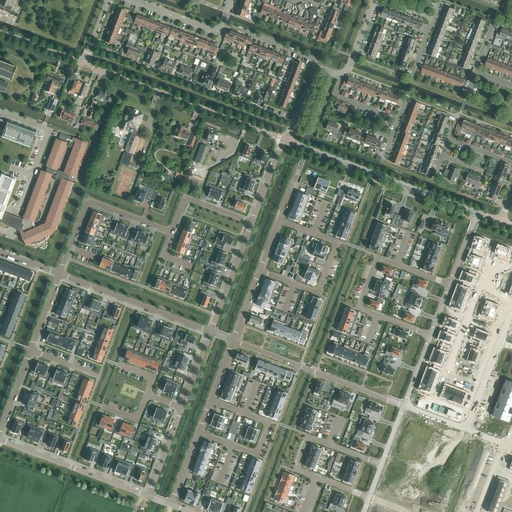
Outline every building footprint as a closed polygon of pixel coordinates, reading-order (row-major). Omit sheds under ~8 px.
[(14,0),(0,0),(0,9),(9,13),(11,7),(14,0)] [(270,6),(264,3),(260,13),(266,16),(270,6)] [(248,10),(249,7),(241,4),(239,9),(249,13),(250,10),(248,10)] [(272,18),(275,8),(270,6),(266,16),(272,18)] [(444,12),(452,15),(453,15),(454,13),(453,12),(454,9),(446,6),(444,12)] [(124,17),(127,11),(120,9),(119,8),(116,14),(124,17)] [(275,8),(272,18),(277,20),(280,12),(281,12),(281,10),(275,8)] [(390,10),(384,8),(383,10),(381,9),(378,16),(387,19),(387,17),(390,10)] [(248,16),(249,13),(239,9),(237,15),(244,18),(246,15),(248,16)] [(339,13),(331,10),(329,15),(337,18),(339,13)] [(396,12),(390,10),(387,17),(393,20),(396,12)] [(286,14),(281,12),(280,12),(277,20),(283,22),(286,14)] [(283,22),(288,24),(291,16),(288,15),(289,13),(287,12),(286,14),(283,22)] [(396,12),(393,20),(399,22),(401,14),(396,12)] [(451,21),(452,18),(451,18),(452,15),(444,12),(442,17),(451,21)] [(122,23),(124,17),(116,14),(114,20),(122,23)] [(292,14),(291,16),(288,24),(294,26),(298,17),(298,16),(292,14)] [(407,16),(401,14),(399,22),(402,23),(401,25),(403,26),(407,16)] [(140,25),(143,17),(137,15),(134,23),(137,24),(136,27),(138,28),(140,25)] [(337,18),(329,15),(327,21),(335,24),(337,18)] [(304,18),(298,16),(298,17),(294,26),(300,28),(303,21),(304,18)] [(403,26),(404,26),(406,27),(407,25),(410,26),(413,19),(407,16),(403,26)] [(140,25),(145,27),(148,20),(143,17),(140,25)] [(448,25),(449,23),(450,23),(451,21),(442,17),(440,23),(448,25)] [(484,27),(486,21),(478,18),(476,24),(484,27)] [(412,29),(415,30),(418,21),(413,19),(410,26),(413,27),(412,29)] [(114,20),(112,25),(120,28),(122,23),(114,20)] [(145,27),(151,29),(154,22),(148,20),(145,27)] [(300,28),(305,30),(308,23),(309,21),(307,20),(306,21),(306,22),(303,21),(300,28)] [(335,24),(327,21),(325,27),(333,30),(335,24)] [(424,23),(418,21),(415,30),(417,31),(418,29),(421,30),(424,23)] [(151,29),(157,32),(159,24),(154,22),(151,29)] [(314,25),(308,23),(305,30),(311,33),(313,28),(314,25)] [(448,25),(440,23),(438,28),(446,31),(448,25)] [(157,32),(162,34),(165,26),(159,24),(157,32)] [(476,24),(474,29),(482,32),(484,27),(476,24)] [(112,25),(110,31),(118,34),(120,28),(112,25)] [(171,28),(165,26),(162,34),(168,36),(171,28)] [(378,26),(375,32),(383,34),(385,28),(378,26)] [(325,27),(323,32),(331,35),(333,30),(325,27)] [(178,31),(172,28),(169,36),(175,38),(178,31)] [(446,31),(438,28),(436,33),(444,36),(446,31)] [(508,31),(502,28),(502,31),(499,30),(496,37),(500,39),(504,41),(508,31)] [(474,29),(472,35),(480,38),(482,32),(474,29)] [(110,31),(108,36),(116,39),(118,34),(110,31)] [(183,33),(178,31),(175,38),(180,40),(183,33)] [(233,43),(233,41),(236,33),(230,31),(229,33),(226,32),(223,40),(232,43),(233,43)] [(323,32),(321,31),(318,40),(325,43),(326,40),(329,41),(331,35),(323,32)] [(385,35),(383,34),(375,32),(373,37),(381,40),(383,41),(385,35)] [(189,35),(183,33),(180,40),(180,43),(185,45),(186,43),(189,35)] [(238,45),(238,43),(239,43),(242,35),(236,33),(233,41),(236,42),(236,45),(238,45)] [(444,36),(436,33),(434,39),(442,41),(444,36)] [(126,55),(132,57),(135,48),(130,46),(131,43),(132,41),(134,35),(131,34),(129,38),(129,40),(128,41),(126,47),(129,48),(126,55)] [(186,43),(189,44),(188,46),(191,47),(194,37),(189,35),(186,43)] [(238,45),(244,48),(244,46),(244,45),(247,38),(242,35),(239,43),(238,43),(238,45)] [(472,35),(470,40),(477,43),(480,38),(472,35)] [(108,36),(106,42),(113,45),(116,39),(108,36)] [(194,46),(197,47),(200,39),(194,37),(191,47),(193,48),(194,46)] [(373,37),(371,43),(380,46),(383,41),(381,40),(373,37)] [(417,41),(408,37),(406,43),(415,47),(417,41)] [(247,49),(249,50),(250,47),(250,48),(251,44),(253,40),(247,38),(244,45),(244,46),(247,47),(247,48),(247,49)] [(206,41),(200,39),(197,47),(203,49),(206,41)] [(434,39),(432,44),(440,47),(442,41),(434,39)] [(470,40),(468,45),(475,48),(477,43),(470,40)] [(211,43),(206,41),(203,49),(208,51),(211,43)] [(217,45),(211,43),(208,51),(207,53),(216,56),(219,49),(216,48),(217,45)] [(380,46),(371,43),(369,48),(378,52),(380,46)] [(415,47),(406,43),(404,49),(413,52),(415,47)] [(248,52),(254,54),(257,46),(251,44),(250,48),(250,47),(249,50),(248,52)] [(438,52),(440,47),(432,44),(430,49),(438,52)] [(136,45),(135,48),(132,57),(138,59),(140,53),(143,54),(145,48),(142,47),(136,45)] [(473,54),(475,48),(468,45),(466,51),(473,54)] [(259,59),(262,48),(257,46),(254,54),(257,55),(256,58),(259,59)] [(268,50),(262,48),(259,59),(261,59),(262,57),(265,58),(268,50)] [(375,60),(378,52),(369,48),(367,54),(369,55),(368,58),(375,60)] [(413,52),(404,49),(401,54),(403,55),(411,58),(413,52)] [(430,49),(428,55),(436,58),(438,52),(430,49)] [(271,60),(274,52),(268,50),(265,58),(271,60)] [(146,62),(153,65),(156,58),(159,59),(162,53),(158,51),(157,54),(150,51),(146,62)] [(471,59),(473,54),(466,51),(464,56),(471,59)] [(274,52),(271,60),(276,62),(279,55),(274,52)] [(285,57),(279,55),(276,62),(275,65),(281,67),(285,57)] [(411,58),(403,55),(401,60),(401,61),(409,63),(411,58)] [(469,64),(471,59),(464,56),(462,61),(469,64)] [(493,60),(488,58),(485,66),(490,69),(493,60)] [(177,69),(180,61),(177,60),(176,63),(166,59),(163,66),(173,70),(174,68),(177,69)] [(0,91),(5,93),(8,83),(0,80),(0,76),(12,81),(17,67),(0,60),(0,91)] [(300,69),(302,63),(294,60),(292,66),(300,69)] [(406,69),(409,63),(401,61),(401,60),(400,60),(396,68),(403,71),(404,68),(406,69)] [(490,69),(495,70),(498,62),(493,60),(490,69)] [(467,70),(469,64),(462,61),(460,67),(467,70)] [(495,70),(500,72),(503,64),(498,62),(495,70)] [(421,73),(426,75),(430,66),(424,64),(421,73)] [(500,72),(505,74),(508,66),(503,64),(500,72)] [(182,65),(179,72),(190,77),(192,72),(195,73),(198,66),(195,65),(193,69),(182,65)] [(292,66),(290,72),(298,75),(300,69),(292,66)] [(426,75),(431,77),(435,68),(430,66),(426,75)] [(212,81),(215,73),(217,68),(212,67),(210,72),(209,75),(204,73),(201,79),(200,79),(199,82),(201,83),(201,82),(203,83),(204,83),(207,84),(209,79),(212,81)] [(431,77),(436,78),(440,70),(435,68),(431,77)] [(436,78),(442,80),(445,72),(440,70),(436,78)] [(290,72),(288,77),(296,80),(298,75),(290,72)] [(442,80),(447,82),(450,74),(445,72),(442,80)] [(49,81),(52,82),(55,76),(46,73),(44,79),(49,81)] [(231,83),(224,81),(225,76),(218,74),(215,83),(218,84),(217,86),(221,88),(223,88),(222,89),(228,91),(231,83)] [(447,82),(452,84),(455,76),(450,74),(447,82)] [(55,76),(52,82),(55,83),(54,85),(60,87),(63,79),(55,76)] [(452,84),(457,86),(460,78),(455,76),(452,84)] [(288,77),(286,83),(294,86),(296,80),(288,77)] [(352,87),(355,79),(349,77),(348,79),(345,78),(343,85),(346,86),(346,85),(352,87)] [(465,80),(460,78),(457,86),(462,88),(465,80)] [(357,91),(360,81),(355,79),(352,87),(351,89),(357,91)] [(75,92),(78,93),(82,83),(74,80),(70,91),(69,93),(73,95),(75,92)] [(52,82),(49,81),(46,91),(54,94),(56,89),(53,88),(54,86),(54,85),(55,83),(52,82)] [(236,87),(233,94),(237,96),(238,95),(245,98),(248,90),(242,88),(243,84),(237,81),(235,87),(236,87)] [(357,91),(362,93),(366,84),(360,81),(357,91)] [(82,83),(78,93),(77,97),(78,97),(79,95),(83,97),(88,85),(82,83)] [(286,83),(284,88),(292,91),(294,86),(286,83)] [(362,93),(368,95),(371,86),(366,84),(362,93)] [(371,86),(368,95),(374,97),(374,95),(377,88),(371,86)] [(284,88),(282,94),(289,97),(292,91),(284,88)] [(380,97),(383,90),(377,88),(374,95),(380,97)] [(103,91),(99,90),(95,99),(97,100),(98,98),(100,99),(101,98),(105,99),(107,93),(103,91)] [(385,102),(386,99),(388,92),(383,90),(380,97),(379,99),(385,102)] [(270,94),(262,91),(262,92),(258,91),(255,98),(256,98),(254,103),(259,105),(259,104),(261,105),(261,107),(264,108),(266,105),(270,94)] [(391,102),(391,101),(394,94),(388,92),(386,99),(391,102)] [(282,94),(279,100),(287,103),(289,97),(282,94)] [(391,102),(397,104),(400,96),(394,94),(391,101),(391,102)] [(279,100),(277,105),(285,109),(287,103),(279,100)] [(346,104),(336,100),(334,105),(338,107),(337,110),(345,114),(348,108),(345,107),(346,104)] [(419,109),(421,104),(413,101),(411,106),(419,109)] [(411,106),(409,111),(417,114),(419,109),(411,106)] [(120,129),(126,131),(128,127),(134,130),(125,151),(133,154),(140,138),(135,136),(143,114),(138,112),(134,110),(128,108),(120,129)] [(75,115),(61,109),(58,117),(61,118),(62,118),(72,122),(75,115)] [(446,124),(448,118),(446,117),(447,114),(437,110),(436,114),(439,115),(437,120),(439,121),(446,124)] [(415,119),(417,114),(409,111),(407,116),(415,119)] [(413,124),(415,119),(407,116),(405,121),(413,124)] [(37,130),(8,119),(2,135),(31,146),(37,130)] [(470,122),(464,120),(463,122),(461,121),(459,125),(457,124),(455,129),(466,133),(470,122)] [(411,129),(413,124),(405,121),(403,126),(411,129)] [(439,121),(437,127),(444,129),(446,124),(439,121)] [(339,132),(336,130),(338,126),(328,122),(326,129),(333,132),(331,137),(337,139),(339,132)] [(476,124),(470,122),(466,133),(471,136),(476,124)] [(471,136),(473,137),(474,136),(475,134),(478,135),(481,127),(476,124),(471,136)] [(178,125),(174,135),(181,138),(181,137),(187,139),(189,133),(184,131),(185,128),(183,127),(183,126),(181,125),(179,126),(178,125)] [(442,135),(444,129),(437,127),(435,132),(442,135)] [(478,135),(481,137),(480,139),(481,140),(482,140),(483,138),(484,138),(487,129),(481,127),(478,135)] [(205,137),(206,137),(205,140),(212,143),(213,139),(213,140),(216,132),(208,129),(205,137)] [(352,139),(355,131),(349,129),(349,130),(345,129),(343,136),(352,139)] [(489,140),(493,131),(487,129),(484,138),(489,140)] [(352,139),(361,143),(364,135),(361,134),(361,133),(355,131),(352,139)] [(495,142),(498,133),(493,131),(489,140),(495,142)] [(442,135),(435,132),(433,138),(440,141),(442,135)] [(65,174),(75,177),(88,143),(73,137),(73,138),(61,133),(59,140),(57,139),(47,167),(56,170),(67,139),(77,143),(65,174)] [(495,142),(500,144),(504,135),(498,133),(495,142)] [(369,146),(372,138),(367,135),(366,137),(364,135),(361,143),(363,143),(369,146)] [(506,146),(509,137),(504,135),(500,144),(506,146)] [(187,148),(191,149),(195,139),(191,137),(187,148)] [(401,137),(399,142),(407,145),(409,140),(401,137)] [(372,138),(369,146),(377,149),(376,151),(378,152),(379,149),(382,142),(378,141),(378,140),(372,138)] [(438,146),(440,141),(433,138),(431,144),(433,144),(438,146)] [(399,142),(397,147),(405,150),(407,145),(399,142)] [(195,161),(203,164),(209,147),(201,144),(195,161)] [(431,150),(438,153),(440,147),(438,146),(433,144),(431,150)] [(252,147),(246,145),(241,157),(251,160),(253,154),(250,153),(252,147)] [(397,147),(395,152),(403,155),(405,150),(397,147)] [(431,150),(430,150),(428,149),(427,151),(430,152),(428,155),(436,158),(438,153),(431,150)] [(267,153),(261,151),(259,156),(256,155),(253,161),(263,165),(265,160),(266,160),(268,156),(266,156),(267,153)] [(395,152),(393,157),(401,160),(403,155),(395,152)] [(436,158),(428,155),(426,161),(434,164),(436,158)] [(393,157),(391,162),(399,166),(401,160),(393,157)] [(424,166),(431,169),(434,164),(426,161),(424,166)] [(499,170),(507,174),(509,168),(508,167),(509,165),(502,162),(499,170)] [(424,166),(421,165),(419,173),(428,176),(428,175),(429,175),(431,169),(424,166)] [(450,171),(446,169),(443,176),(446,177),(447,177),(448,177),(448,178),(447,178),(447,179),(454,182),(456,178),(457,178),(458,174),(457,174),(459,170),(452,167),(450,171)] [(507,174),(499,170),(495,179),(503,182),(504,179),(505,179),(507,174)] [(24,218),(33,222),(51,174),(41,171),(24,218)] [(0,222),(4,224),(9,225),(18,228),(20,231),(22,230),(23,225),(21,224),(23,219),(2,212),(14,179),(0,173),(0,222)] [(251,176),(245,173),(241,182),(253,187),(255,181),(250,179),(251,176)] [(469,174),(466,181),(475,185),(474,188),(480,190),(482,184),(482,182),(479,181),(480,178),(469,174)] [(318,177),(314,188),(319,190),(319,192),(324,180),(318,177)] [(23,240),(25,245),(27,244),(31,244),(35,244),(39,243),(42,242),(45,240),(48,237),(50,234),(54,232),(72,182),(67,180),(63,179),(46,224),(41,227),(40,225),(36,227),(34,223),(33,223),(23,219),(21,224),(23,225),(22,230),(20,231),(19,231),(22,238),(22,240),(23,240)] [(503,182),(495,179),(492,188),(500,191),(503,185),(501,185),(503,182)] [(324,180),(319,192),(325,194),(330,182),(324,180)] [(253,187),(241,182),(238,191),(244,193),(245,190),(251,193),(253,187)] [(218,187),(209,184),(207,190),(210,191),(207,197),(213,199),(218,187)] [(143,190),(138,189),(136,196),(135,195),(134,199),(134,200),(143,203),(147,191),(153,193),(154,190),(145,187),(143,190)] [(226,191),(218,187),(213,199),(219,201),(221,195),(224,197),(226,191)] [(492,188),(489,197),(496,200),(497,196),(498,197),(500,191),(492,188)] [(349,189),(347,195),(359,200),(361,194),(359,193),(360,191),(357,190),(356,192),(349,189)] [(159,194),(154,193),(152,199),(156,201),(153,207),(161,210),(162,207),(163,207),(164,203),(165,200),(158,197),(159,194)] [(298,193),(296,198),(307,202),(309,197),(298,193)] [(242,199),(236,197),(232,206),(244,211),(246,205),(241,203),(242,199)] [(296,198),(294,203),(306,207),(307,202),(296,198)] [(294,203),(292,208),(304,212),(306,207),(294,203)] [(389,204),(384,216),(392,219),(393,219),(395,214),(392,213),(395,206),(389,204)] [(292,208),(290,213),(302,217),(304,212),(292,208)] [(343,210),(341,215),(353,219),(355,214),(343,210)] [(104,216),(93,211),(91,217),(102,221),(104,216)] [(401,216),(399,223),(408,226),(413,213),(407,211),(404,217),(401,216)] [(290,213),(288,218),(300,223),(302,217),(290,213)] [(341,215),(339,220),(351,224),(353,219),(341,215)] [(102,221),(91,217),(89,222),(100,226),(102,221)] [(193,229),(195,223),(187,220),(185,226),(193,229)] [(339,220),(337,225),(349,229),(351,224),(339,220)] [(433,222),(431,228),(433,229),(432,229),(432,230),(433,230),(443,234),(441,236),(446,238),(447,233),(446,233),(448,227),(446,227),(446,226),(446,225),(442,224),(440,223),(436,222),(436,221),(435,221),(435,222),(435,223),(433,222)] [(100,226),(89,222),(87,227),(98,231),(100,226)] [(118,236),(123,225),(117,222),(115,228),(112,227),(110,233),(118,236)] [(378,223),(376,228),(387,232),(385,231),(387,226),(378,223)] [(128,227),(123,225),(118,236),(127,240),(129,234),(126,233),(128,227)] [(337,225),(335,230),(347,234),(349,229),(337,225)] [(191,234),(193,229),(185,226),(183,231),(191,234)] [(98,231),(87,227),(85,232),(96,236),(98,231)] [(376,228),(374,233),(386,238),(386,237),(385,237),(387,232),(376,228)] [(144,233),(138,230),(136,236),(133,235),(130,241),(139,244),(144,233)] [(335,230),(333,235),(345,240),(347,234),(335,230)] [(191,234),(183,231),(181,236),(189,239),(192,240),(194,235),(191,234)] [(85,232),(83,237),(94,241),(96,236),(85,232)] [(216,239),(215,244),(224,247),(225,243),(231,245),(233,239),(228,237),(229,234),(222,232),(219,240),(216,239)] [(149,235),(144,233),(139,244),(148,248),(150,242),(147,240),(149,235)] [(374,233),(372,238),(384,243),(386,238),(374,233)] [(187,244),(189,239),(181,236),(179,241),(187,244)] [(81,242),(92,246),(94,241),(83,237),(81,242)] [(281,237),(279,243),(290,247),(293,241),(281,237)] [(372,238),(370,243),(381,247),(383,243),(384,243),(372,238)] [(482,247),(484,241),(484,240),(478,238),(477,238),(475,244),(474,247),(477,249),(476,251),(482,253),(483,250),(480,249),(481,247),(482,247)] [(187,244),(179,241),(177,246),(188,250),(190,245),(187,244)] [(429,242),(427,247),(428,248),(439,252),(441,247),(429,242)] [(279,243),(277,248),(288,253),(290,247),(279,243)] [(370,243),(368,249),(376,252),(377,252),(379,253),(381,247),(370,243)] [(317,244),(315,250),(326,254),(328,248),(317,244)] [(188,250),(177,246),(175,251),(186,255),(188,250)] [(223,249),(217,246),(213,255),(225,260),(228,254),(222,252),(223,249)] [(510,251),(501,247),(498,253),(508,257),(507,259),(510,260),(511,255),(511,254),(509,254),(510,251)] [(277,248),(275,254),(286,258),(288,253),(277,248)] [(428,248),(426,253),(437,257),(439,252),(428,248)] [(315,250),(312,256),(323,260),(326,254),(315,250)] [(426,253),(424,258),(435,262),(437,257),(426,253)] [(275,254),(272,260),(284,264),(286,258),(275,254)] [(225,260),(213,255),(210,264),(216,266),(217,263),(223,266),(225,260)] [(471,255),(468,261),(475,264),(474,266),(480,269),(481,266),(478,265),(481,259),(471,255)] [(109,258),(104,256),(99,267),(105,269),(109,258)] [(114,260),(109,258),(105,269),(110,271),(114,260)] [(424,258),(422,263),(433,267),(435,262),(424,258)] [(119,262),(114,260),(110,271),(115,273),(118,264),(119,262)] [(13,265),(8,263),(5,272),(10,274),(13,265)] [(422,263),(420,268),(422,269),(431,273),(433,267),(422,263)] [(123,266),(118,264),(115,273),(120,274),(123,266)] [(129,266),(124,264),(123,266),(120,274),(125,276),(128,268),(129,266)] [(18,267),(13,265),(10,274),(15,276),(18,267)] [(215,269),(207,266),(205,270),(208,271),(206,276),(217,281),(220,275),(214,272),(215,269)] [(380,272),(387,274),(386,277),(393,280),(396,271),(382,266),(380,272)] [(23,269),(18,267),(15,276),(20,277),(23,269)] [(308,267),(306,273),(317,277),(319,271),(308,267)] [(130,278),(133,270),(128,268),(125,276),(130,278)] [(140,270),(134,268),(133,270),(130,278),(136,280),(140,270)] [(28,271),(23,269),(20,277),(25,279),(28,271)] [(33,273),(28,271),(25,279),(30,281),(33,273)] [(471,275),(464,272),(462,278),(472,282),(474,276),(476,277),(477,274),(472,272),(471,275)] [(306,273),(304,279),(315,283),(317,277),(306,273)] [(217,281),(206,276),(202,285),(208,287),(209,284),(215,286),(217,281)] [(168,280),(163,278),(162,281),(159,289),(164,291),(168,280)] [(162,281),(156,279),(153,287),(159,289),(162,281)] [(265,279),(263,284),(275,288),(277,283),(265,279)] [(413,284),(412,287),(417,289),(418,286),(425,289),(427,283),(417,279),(415,285),(413,284)] [(169,293),(173,282),(168,280),(164,291),(169,293)] [(375,285),(375,286),(387,290),(390,282),(384,280),(383,282),(377,280),(376,283),(375,285)] [(178,284),(173,282),(169,293),(174,295),(177,286),(178,284)] [(263,284),(261,289),(273,293),(271,292),(273,288),(275,289),(275,288),(263,284)] [(458,285),(456,291),(465,294),(467,289),(469,290),(471,287),(465,285),(464,287),(458,285)] [(179,297),(182,288),(177,286),(174,295),(179,297)] [(184,299),(188,288),(183,286),(182,288),(179,297),(184,299)] [(374,288),(373,291),(379,293),(378,296),(384,298),(385,295),(383,294),(385,289),(387,290),(375,286),(374,288)] [(73,287),(72,291),(66,289),(64,294),(75,298),(78,290),(73,287)] [(261,289),(260,294),(271,298),(273,293),(261,289)] [(411,290),(408,298),(420,303),(421,300),(422,297),(415,295),(417,292),(411,290)] [(202,295),(198,304),(206,307),(210,298),(206,296),(208,293),(201,291),(200,294),(202,295)] [(456,291),(454,296),(463,299),(465,294),(456,291)] [(16,293),(14,298),(23,301),(25,296),(16,293)] [(73,303),(75,298),(64,294),(62,299),(73,303)] [(260,294),(258,299),(269,303),(271,298),(260,294)] [(311,296),(309,301),(320,305),(322,300),(311,296)] [(454,296),(452,301),(461,304),(463,299),(454,296)] [(21,306),(23,301),(14,298),(12,303),(21,306)] [(91,298),(89,304),(85,303),(83,309),(92,312),(96,300),(91,298)] [(408,298),(405,306),(410,308),(411,306),(418,308),(419,305),(420,303),(408,298)] [(496,311),(498,306),(492,303),(493,301),(487,298),(486,301),(488,302),(486,308),(496,311)] [(73,303),(62,299),(60,304),(71,308),(73,303)] [(258,299),(256,304),(265,308),(267,303),(269,304),(269,303),(258,299)] [(367,305),(377,309),(380,303),(382,304),(383,301),(377,299),(376,302),(370,299),(367,305)] [(92,312),(100,315),(103,309),(100,308),(102,302),(96,300),(92,312)] [(309,301),(311,302),(309,307),(318,310),(320,305),(309,301)] [(452,301),(450,306),(459,309),(461,304),(452,301)] [(19,311),(21,306),(12,303),(10,308),(19,311)] [(69,313),(71,308),(60,304),(58,309),(69,313)] [(114,307),(112,312),(109,311),(106,318),(116,321),(120,309),(114,307)] [(305,311),(316,316),(318,310),(309,307),(307,312),(305,311)] [(346,307),(343,313),(356,318),(359,312),(346,307)] [(17,316),(19,311),(10,308),(8,313),(17,316)] [(487,314),(494,317),(496,311),(486,308),(484,313),(482,312),(481,315),(486,317),(487,314)] [(56,315),(61,317),(60,320),(66,322),(67,319),(69,313),(58,309),(56,315)] [(403,309),(400,318),(412,322),(414,316),(415,316),(408,314),(409,311),(403,309)] [(305,311),(303,316),(314,321),(316,316),(305,311)] [(15,321),(17,316),(8,313),(6,318),(15,321)] [(343,313),(341,319),(354,324),(356,318),(343,313)] [(252,315),(249,322),(260,326),(262,319),(252,315)] [(135,322),(133,328),(142,331),(146,319),(141,317),(138,323),(135,322)] [(13,326),(15,321),(6,318),(5,323),(13,326)] [(447,318),(444,324),(451,326),(450,329),(456,331),(457,328),(454,327),(456,322),(447,318)] [(146,319),(142,331),(150,334),(153,328),(149,327),(152,321),(146,319)] [(274,319),(269,331),(275,333),(279,321),(274,319)] [(341,319),(339,324),(352,329),(354,324),(341,319)] [(279,321),(275,333),(281,335),(285,324),(279,321)] [(11,332),(13,326),(5,323),(3,328),(11,332)] [(285,324),(281,335),(286,337),(290,328),(284,326),(285,324)] [(339,324),(337,330),(350,335),(352,329),(339,324)] [(156,329),(154,335),(162,339),(167,327),(161,325),(159,331),(156,329)] [(112,331),(102,327),(100,332),(110,336),(112,331)] [(167,327),(162,339),(171,342),(173,336),(170,335),(172,329),(167,327)] [(9,337),(11,332),(3,328),(1,334),(9,337)] [(56,332),(47,328),(45,334),(48,335),(46,341),(52,343),(56,332)] [(290,328),(286,337),(292,339),(295,330),(290,328)] [(395,328),(392,334),(406,339),(408,333),(395,328)] [(295,330),(292,339),(298,342),(302,330),(301,332),(295,330)] [(302,330),(298,342),(303,344),(308,332),(302,330)] [(486,340),(488,334),(478,330),(476,336),(474,335),(473,338),(478,340),(479,337),(486,340)] [(441,331),(439,337),(446,340),(445,343),(450,345),(451,342),(449,341),(451,335),(441,331)] [(61,334),(56,332),(52,343),(57,345),(60,336),(61,334)] [(108,341),(110,336),(100,332),(98,337),(100,338),(108,341)] [(184,333),(180,343),(186,346),(188,342),(193,344),(196,338),(184,333)] [(65,338),(60,336),(57,345),(62,347),(65,338)] [(67,349),(71,338),(66,336),(65,338),(62,347),(67,349)] [(80,341),(76,339),(76,340),(71,338),(67,349),(72,351),(74,345),(77,346),(80,341)] [(106,346),(108,341),(100,338),(98,343),(106,346)] [(98,343),(96,342),(94,347),(105,351),(106,346),(98,343)] [(329,353),(335,355),(339,344),(334,342),(333,344),(330,353),(329,353)] [(339,344),(335,355),(340,357),(343,348),(339,346),(339,344)] [(343,348),(340,357),(345,359),(350,346),(344,344),(343,348)] [(388,345),(385,354),(392,357),(393,354),(399,357),(399,356),(402,351),(388,345)] [(469,359),(475,361),(479,351),(476,350),(477,347),(472,345),(470,348),(473,349),(469,359)] [(350,346),(345,359),(350,361),(354,349),(350,348),(350,347),(350,346)] [(103,356),(105,351),(94,347),(92,352),(103,356)] [(125,347),(123,353),(126,354),(124,359),(130,361),(134,351),(129,349),(129,348),(125,347)] [(435,348),(433,354),(442,358),(444,352),(447,353),(448,350),(442,348),(441,351),(435,348)] [(354,349),(350,361),(353,362),(355,363),(359,351),(354,349)] [(139,353),(134,351),(130,361),(135,363),(138,355),(139,353)] [(183,353),(177,351),(174,360),(176,361),(186,364),(188,359),(182,356),(183,353)] [(359,351),(355,363),(360,364),(363,355),(359,354),(360,351),(359,351)] [(101,362),(103,356),(92,352),(90,357),(101,362)] [(237,353),(235,360),(247,364),(249,358),(237,353)] [(363,355),(360,364),(366,366),(370,355),(364,353),(363,355)] [(143,357),(140,365),(145,367),(149,356),(144,354),(143,357)] [(433,354),(431,360),(437,362),(436,365),(442,367),(443,364),(440,363),(442,358),(433,354)] [(138,355),(135,363),(140,365),(143,357),(138,355)] [(154,358),(149,356),(145,367),(150,369),(154,358)] [(159,360),(154,358),(150,369),(155,371),(158,366),(161,367),(163,361),(159,360)] [(258,360),(254,371),(260,373),(264,362),(258,360)] [(172,365),(170,369),(177,371),(178,368),(184,370),(186,364),(176,361),(174,366),(172,365)] [(39,376),(43,365),(38,362),(36,368),(33,367),(30,373),(34,374),(34,372),(40,374),(39,376)] [(264,362),(260,373),(265,376),(270,364),(264,362)] [(383,362),(380,371),(382,372),(383,372),(386,373),(389,374),(392,375),(395,369),(394,369),(388,367),(389,364),(383,362)] [(270,364),(265,376),(271,378),(275,366),(270,364)] [(49,367),(43,365),(39,376),(47,380),(50,374),(47,373),(49,367)] [(275,366),(271,378),(272,376),(277,377),(276,380),(277,380),(281,368),(275,366)] [(281,368),(277,380),(282,382),(287,370),(281,368)] [(427,368),(425,373),(434,376),(436,371),(427,368)] [(57,384),(62,372),(56,370),(54,375),(51,374),(48,381),(52,382),(57,384)] [(287,370),(282,382),(288,384),(293,373),(287,370)] [(68,374),(62,372),(57,384),(66,387),(68,381),(65,380),(68,374)] [(230,372),(228,378),(239,382),(242,377),(230,372)] [(425,373),(423,378),(432,381),(434,376),(425,373)] [(173,381),(164,377),(162,384),(165,385),(163,391),(168,393),(172,384),(173,381)] [(82,378),(80,383),(91,388),(93,382),(82,378)] [(228,378),(226,383),(238,387),(239,382),(228,378)] [(423,378),(421,383),(430,386),(432,381),(423,378)] [(511,381),(506,380),(493,415),(509,422),(511,414),(511,381)] [(317,382),(313,394),(322,398),(324,392),(321,391),(324,384),(317,382)] [(89,393),(91,388),(80,383),(78,388),(89,393)] [(178,383),(177,386),(172,384),(168,393),(174,395),(176,390),(179,391),(181,385),(178,383)] [(226,383),(224,388),(236,392),(238,387),(226,383)] [(421,383),(419,388),(428,392),(430,386),(421,383)] [(445,385),(441,396),(448,399),(452,388),(445,385)] [(87,398),(89,393),(78,388),(76,394),(87,398)] [(224,388),(222,393),(234,397),(236,392),(224,388)] [(452,388),(448,399),(455,401),(459,390),(452,388)] [(275,390),(273,395),(285,399),(287,394),(275,390)] [(459,390),(455,401),(462,404),(466,393),(459,390)] [(26,392),(24,398),(36,402),(40,394),(33,391),(32,394),(26,392)] [(334,397),(332,403),(340,407),(345,393),(343,392),(342,392),(340,391),(337,398),(334,397)] [(222,393),(220,398),(232,403),(234,397),(222,393)] [(345,393),(340,407),(348,410),(351,403),(348,402),(351,395),(348,394),(345,393)] [(85,403),(87,398),(76,394),(74,399),(85,403)] [(273,395),(271,400),(283,404),(285,399),(273,395)] [(33,411),(36,402),(24,398),(22,403),(28,406),(27,409),(33,411)] [(271,400),(269,405),(281,409),(283,404),(271,400)] [(73,402),(71,407),(82,411),(84,406),(73,402)] [(368,402),(365,411),(370,413),(371,410),(378,413),(380,407),(377,405),(374,404),(371,403),(368,402)] [(269,405),(267,410),(279,414),(281,409),(269,405)] [(80,416),(82,411),(71,407),(69,412),(80,416)] [(151,412),(149,418),(157,422),(162,410),(156,408),(154,414),(151,412)] [(308,408),(306,413),(318,418),(318,417),(317,417),(319,412),(308,408)] [(167,412),(162,410),(157,422),(166,425),(168,419),(165,418),(167,412)] [(267,410),(265,415),(277,420),(279,414),(267,410)] [(78,421),(80,416),(69,412),(67,417),(78,421)] [(214,413),(212,419),(224,424),(223,423),(225,418),(214,413)] [(306,413),(304,418),(316,423),(318,418),(306,413)] [(105,427),(108,418),(103,415),(101,421),(98,420),(95,426),(104,430),(105,427)] [(362,416),(359,424),(372,429),(373,427),(373,426),(374,424),(368,421),(369,419),(362,416)] [(76,426),(78,421),(67,417),(65,422),(76,426)] [(105,427),(110,429),(109,431),(113,433),(115,427),(112,426),(114,420),(108,418),(105,427)] [(304,418),(302,423),(313,427),(315,422),(316,423),(304,418)] [(212,419),(210,425),(222,430),(224,424),(212,419)] [(23,430),(25,423),(16,420),(11,432),(17,434),(20,428),(23,430)] [(118,428),(115,434),(124,437),(128,425),(123,423),(121,429),(118,428)] [(302,423),(300,428),(309,432),(311,427),(313,428),(313,427),(302,423)] [(390,484),(409,492),(411,493),(413,488),(411,487),(415,476),(422,479),(440,431),(419,423),(416,431),(406,427),(397,451),(402,453),(390,484)] [(32,440),(37,428),(28,424),(26,430),(29,432),(26,437),(32,440)] [(360,425),(357,433),(362,435),(363,432),(370,435),(371,432),(372,430),(372,429),(359,424),(360,425)] [(128,425),(124,437),(133,440),(135,434),(132,433),(134,427),(128,425)] [(247,426),(245,432),(257,436),(259,430),(247,426)] [(46,431),(37,428),(32,440),(38,442),(41,436),(44,437),(46,431)] [(58,436),(48,432),(46,438),(49,440),(47,445),(53,448),(58,436)] [(147,432),(143,441),(155,445),(157,440),(152,437),(153,434),(150,433),(147,432)] [(246,432),(244,438),(255,442),(257,436),(245,432),(246,432)] [(61,437),(59,443),(62,445),(60,450),(66,453),(70,443),(71,441),(61,437)] [(353,437),(350,446),(364,452),(364,451),(366,446),(366,445),(359,443),(360,440),(354,438),(353,437)] [(155,445),(143,441),(140,450),(146,452),(147,449),(153,451),(155,445)] [(204,441),(202,446),(214,450),(216,445),(204,441)] [(312,445),(310,451),(322,455),(324,450),(312,445)] [(202,446),(200,451),(210,455),(211,450),(214,451),(214,450),(202,446)] [(90,448),(86,460),(92,462),(94,457),(97,458),(100,452),(90,448)] [(200,451),(198,456),(210,461),(210,460),(208,459),(210,455),(200,451)] [(310,451),(309,456),(320,460),(322,455),(310,451)] [(104,453),(99,465),(100,466),(100,467),(104,468),(104,467),(105,467),(108,462),(111,463),(113,457),(104,453)] [(198,456),(196,461),(208,466),(210,461),(198,456)] [(309,456),(307,461),(318,465),(320,460),(309,456)] [(125,461),(116,458),(114,464),(117,465),(115,471),(120,473),(125,461)] [(249,458),(247,463),(259,468),(261,462),(249,458)] [(348,459),(346,464),(357,468),(359,463),(348,459)] [(134,465),(125,461),(120,473),(126,475),(128,470),(132,471),(134,465)] [(196,461),(194,466),(206,471),(206,470),(204,470),(206,465),(208,466),(196,461)] [(307,461),(305,466),(314,469),(315,464),(318,465),(307,461)] [(247,463),(245,468),(257,473),(259,468),(247,463)] [(346,464),(348,465),(346,470),(355,473),(357,468),(346,464)] [(146,469),(137,466),(134,472),(138,473),(136,479),(142,481),(143,479),(144,479),(145,475),(144,475),(146,469)] [(194,466),(192,472),(204,476),(206,471),(194,466)] [(245,468),(248,469),(246,474),(255,478),(257,473),(245,468)] [(342,474),(353,478),(355,473),(346,470),(345,475),(342,474)] [(282,476),(281,479),(293,483),(296,476),(284,472),(282,476)] [(242,478),(253,483),(255,478),(246,474),(244,479),(242,478)] [(342,474),(340,479),(351,484),(353,478),(342,474)] [(242,478),(240,483),(251,488),(253,483),(242,478)] [(280,481),(278,485),(290,490),(292,483),(293,484),(293,483),(281,479),(280,481)] [(496,479),(494,484),(503,488),(505,482),(503,482),(501,481),(499,480),(497,479),(496,479)] [(240,483),(238,489),(249,493),(251,488),(240,483)] [(494,484),(492,489),(501,493),(503,488),(494,484)] [(277,490),(276,492),(289,497),(287,496),(290,490),(278,485),(277,490)] [(492,489),(490,494),(499,498),(501,493),(492,489)] [(187,494),(184,501),(190,503),(194,492),(188,490),(188,491),(186,490),(185,493),(187,494)] [(194,492),(190,503),(196,506),(200,495),(194,492)] [(275,495),(273,499),(287,504),(289,497),(276,492),(275,495)] [(334,492),(332,498),(344,503),(344,502),(345,500),(346,497),(334,492)] [(490,494),(488,500),(497,503),(499,498),(490,494)] [(211,498),(207,510),(212,511),(217,500),(211,498)] [(332,498),(329,506),(335,509),(336,506),(342,508),(343,505),(343,506),(343,505),(344,503),(332,498)] [(217,500),(212,511),(219,511),(223,502),(217,500)] [(488,500),(486,505),(495,508),(497,503),(488,500)]
